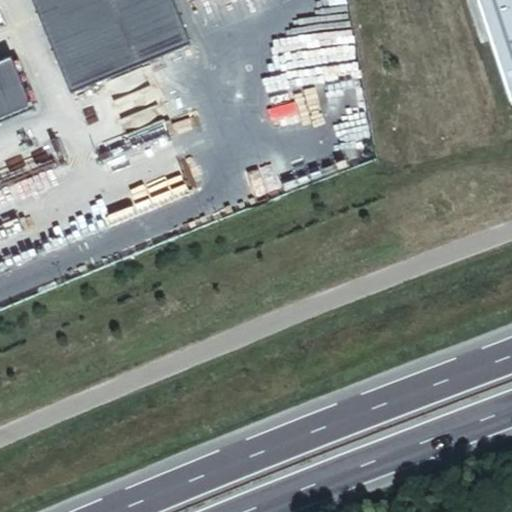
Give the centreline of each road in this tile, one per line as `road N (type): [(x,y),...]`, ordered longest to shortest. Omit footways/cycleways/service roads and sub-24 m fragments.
road 1 (unclassified): [(511,228),(0,437)]
road 2 (trunk): [(511,355),(111,511)]
road 3 (trunk): [(242,511),(511,412)]
